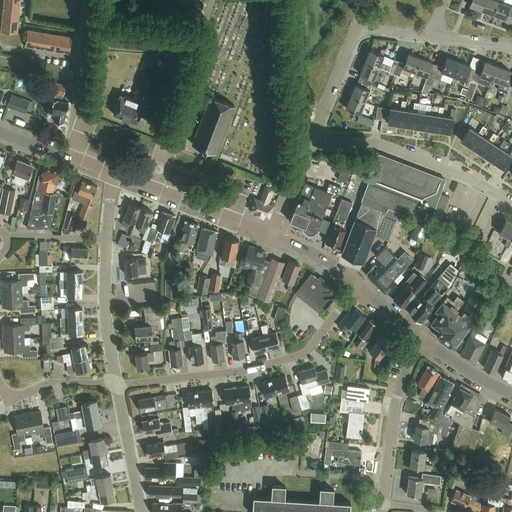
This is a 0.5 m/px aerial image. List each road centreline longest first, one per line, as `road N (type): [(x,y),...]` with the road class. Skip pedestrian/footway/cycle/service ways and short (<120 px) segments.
road 1 (residential): [(116,384),(245,371),(305,353),(358,287)]
road 2 (residential): [(511,204),(415,157),(310,137)]
road 3 (residential): [(382,505),(392,409),(416,339)]
road 4 (tertiary): [(269,235),(113,175)]
road 5 (unclassified): [(69,160),(88,0)]
road 6 (residential): [(116,384),(105,242)]
road 7 (residential): [(141,511),(116,384)]
road 8 (residential): [(116,384),(45,385),(16,397),(0,386)]
